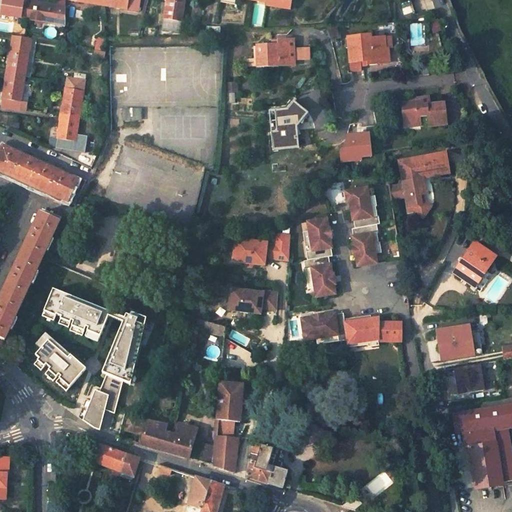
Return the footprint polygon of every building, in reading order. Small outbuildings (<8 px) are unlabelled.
[(0,0),(0,14),(26,19),(28,10),(25,10),(26,0),(22,0),(0,0)] [(62,6),(26,0),(25,10),(28,10),(26,19),(59,24),(62,6)] [(102,0),(102,5),(138,10),(139,0),(102,0)] [(166,0),(162,29),(179,32),(184,0),(166,0)] [(284,0),(284,5),(267,2),(266,5),(289,9),(290,0),(284,0)] [(410,0),(408,0),(396,4),(401,19),(415,14),(410,0)] [(336,36),(333,25),(327,25),(330,38),(336,36)] [(220,27),(205,27),(205,36),(219,36),(220,27)] [(369,34),(346,36),(350,70),(360,69),(360,64),(359,60),(363,60),(363,57),(367,57),(367,63),(379,63),(378,59),(388,58),(387,47),(384,48),(383,37),(383,36),(370,37),(369,34)] [(16,76),(24,77),(28,52),(29,52),(31,38),(30,38),(13,35),(7,71),(17,73),(16,76)] [(271,44),(256,44),(256,48),(257,67),(279,66),(278,61),(294,60),(293,47),(293,38),(277,39),(277,44),(277,47),(271,47),(271,44)] [(308,46),(293,47),(294,60),(309,59),(308,46)] [(7,71),(1,108),(19,111),(20,103),(24,77),(16,76),(17,73),(7,71)] [(71,115),(79,117),(85,81),(73,79),(67,78),(61,117),(70,118),(71,115)] [(421,117),(428,116),(429,126),(447,124),(445,103),(429,104),(424,105),(423,97),(413,98),(413,102),(402,103),(404,122),(421,120),(421,117)] [(279,127),(279,136),(276,136),(272,137),(273,150),(276,149),(281,149),(281,155),(297,154),(301,157),(312,145),(301,135),(296,136),(295,131),(295,125),(305,112),(293,101),(286,109),(276,110),(275,110),(276,127),(279,127)] [(20,103),(19,111),(26,111),(27,103),(20,103)] [(123,109),(123,120),(141,120),(141,109),(123,109)] [(61,117),(56,148),(73,151),(76,135),(79,117),(71,115),(70,118),(61,117)] [(485,133),(494,129),(490,122),(481,126),(485,133)] [(367,130),(346,133),(337,150),(339,164),(360,161),(360,157),(370,155),(367,130)] [(76,135),(73,151),(85,153),(88,137),(76,135)] [(77,180),(2,146),(0,150),(0,171),(68,202),(75,205),(86,180),(79,177),(77,180)] [(409,167),(399,169),(402,182),(398,183),(400,195),(404,194),(407,210),(413,209),(416,211),(420,205),(418,192),(424,191),(421,175),(448,171),(444,150),(418,155),(419,162),(409,164),(409,167)] [(418,155),(397,159),(399,169),(409,167),(409,164),(419,162),(418,155)] [(398,183),(388,185),(390,197),(400,195),(398,183)] [(367,188),(345,191),(347,202),(349,202),(352,220),(353,220),(354,228),(376,225),(379,224),(378,216),(376,216),(375,206),(370,207),(368,197),(367,188)] [(420,205),(416,211),(422,215),(431,202),(425,198),(424,191),(418,192),(420,205)] [(0,338),(4,341),(59,221),(40,212),(0,299),(0,338)] [(325,218),(305,221),(309,241),(304,242),(307,260),(328,256),(331,256),(329,248),(330,248),(328,238),(330,238),(328,228),(326,228),(325,218)] [(376,225),(351,229),(352,236),(352,237),(353,246),(352,246),(354,257),(355,257),(357,266),(376,263),(375,254),(373,244),(378,243),(377,233),(378,233),(376,225)] [(273,243),(236,239),(234,262),(243,263),(254,264),(265,265),(265,259),(288,262),(290,235),(274,234),(273,243)] [(474,242),(455,271),(475,285),(494,256),(474,242)] [(307,260),(303,261),(304,269),(306,269),(307,279),(312,278),(314,285),(316,297),(335,294),(334,284),(333,273),(332,274),(330,264),(329,264),(328,256),(307,260)] [(306,269),(304,269),(307,286),(314,285),(312,278),(307,279),(306,269)] [(61,317),(60,319),(70,323),(71,321),(73,322),(72,326),(84,331),(86,327),(89,328),(87,331),(100,336),(109,315),(71,300),(72,296),(53,288),(44,311),(56,316),(56,315),(61,317)] [(231,289),(228,310),(261,314),(261,309),(276,311),(278,294),(263,292),(263,293),(231,289)] [(123,321),(125,317),(72,296),(71,300),(109,315),(123,321)] [(56,316),(44,311),(42,316),(54,321),(56,316)] [(123,381),(131,384),(146,317),(131,311),(130,315),(113,356),(110,354),(102,373),(105,374),(98,391),(95,390),(83,420),(93,428),(96,428),(96,429),(100,430),(105,410),(115,412),(123,381)] [(312,317),(301,318),(304,340),(316,338),(326,336),(327,341),(338,340),(338,341),(347,339),(343,319),(343,313),(334,314),(334,313),(324,315),(324,313),(312,315),(312,317)] [(113,356),(130,315),(126,314),(125,317),(123,321),(110,354),(113,356)] [(368,340),(378,340),(379,340),(400,339),(401,338),(401,325),(400,323),(378,323),(378,318),(365,318),(361,316),(343,319),(347,339),(348,347),(368,343),(368,340)] [(219,325),(192,317),(190,323),(204,327),(203,330),(206,331),(216,334),(217,330),(219,325)] [(70,323),(60,319),(58,324),(68,328),(70,323)] [(225,327),(219,325),(217,330),(216,334),(224,336),(224,334),(225,332),(225,327)] [(84,331),(72,326),(70,331),(82,336),(84,331)] [(100,336),(87,331),(85,336),(98,341),(100,336)] [(68,358),(70,355),(46,333),(36,344),(41,349),(48,341),(68,358)] [(470,334),(438,338),(441,356),(455,354),(456,357),(473,354),(470,334)] [(292,351),(298,344),(293,339),(289,342),(289,349),(292,351)] [(35,355),(39,359),(38,361),(44,367),(46,364),(51,368),(49,371),(56,378),(58,375),(60,377),(59,379),(69,388),(86,369),(70,355),(68,358),(48,341),(41,349),(35,355)] [(511,343),(499,346),(502,360),(511,357),(511,343)] [(44,367),(38,361),(34,364),(41,370),(44,367)] [(457,394),(482,390),(478,364),(453,368),(457,394)] [(56,378),(49,371),(45,374),(53,381),(56,378)] [(69,388),(59,379),(56,382),(66,391),(69,388)] [(228,383),(220,383),(217,419),(216,432),(216,436),(233,438),(234,422),(239,422),(243,385),(233,384),(234,380),(228,379),(228,383)] [(511,403),(452,413),(456,433),(465,431),(469,454),(472,471),(474,487),(502,483),(502,481),(511,479),(511,455),(507,425),(511,423),(511,403)] [(144,424),(129,420),(126,431),(141,435),(144,424)] [(169,452),(173,434),(165,432),(167,427),(146,422),(140,444),(160,450),(169,452)] [(173,434),(169,452),(189,459),(198,429),(176,422),(173,434)] [(238,438),(233,438),(216,436),(215,447),(214,466),(213,467),(234,473),(238,438)] [(215,447),(202,442),(199,462),(214,466),(215,447)] [(274,449),(253,443),(250,453),(258,456),(256,462),(251,460),(246,477),(283,489),(287,472),(272,467),(276,456),(272,455),(274,449)] [(126,454),(100,445),(94,461),(115,469),(113,475),(110,485),(116,487),(119,477),(126,454)] [(139,459),(126,454),(119,477),(130,480),(133,478),(139,459)] [(0,469),(8,470),(9,457),(0,456),(0,469)] [(201,511),(210,481),(196,477),(188,505),(189,505),(186,511),(201,511)] [(216,511),(224,486),(210,481),(201,511),(216,511)]
